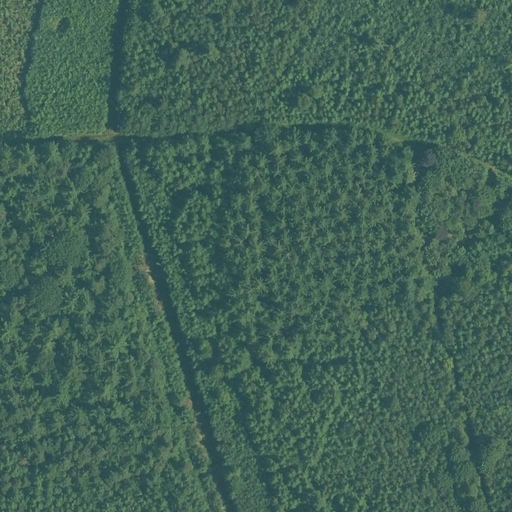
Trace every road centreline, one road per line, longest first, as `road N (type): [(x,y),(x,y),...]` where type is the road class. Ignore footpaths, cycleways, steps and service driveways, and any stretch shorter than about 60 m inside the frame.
road 1 (track): [(119,142),(222,511)]
road 2 (track): [(489,511),(457,420),(416,217),(418,147)]
road 3 (track): [(119,136),(318,127),(419,142)]
road 4 (track): [(0,146),(119,142)]
